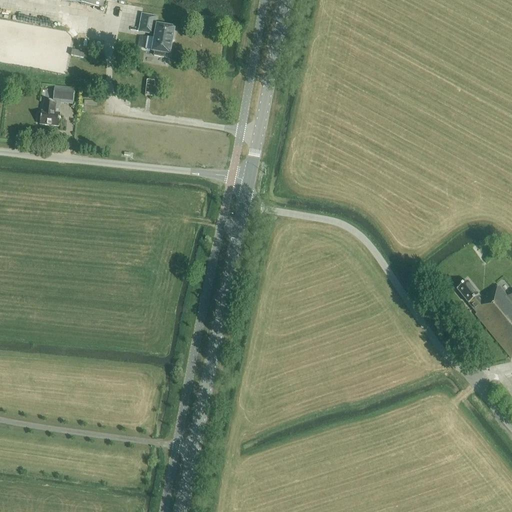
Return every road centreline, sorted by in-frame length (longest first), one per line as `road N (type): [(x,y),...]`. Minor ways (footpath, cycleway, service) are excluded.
road 1 (unclassified): [(511,428),(437,343),(367,242),(333,221),(243,205)]
road 2 (secondary): [(181,511),(243,205)]
road 3 (unclassified): [(248,180),(0,151)]
road 4 (secondary): [(248,180),(285,0)]
